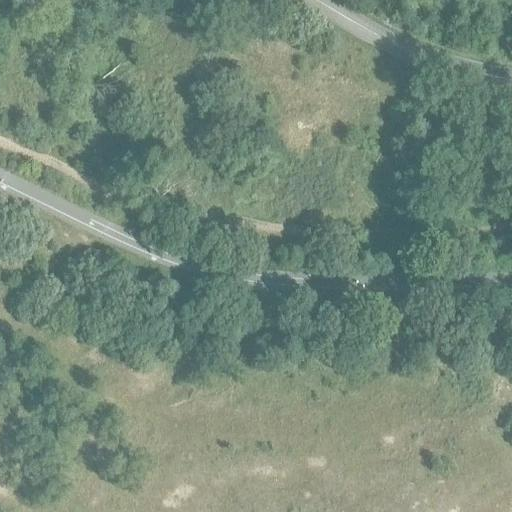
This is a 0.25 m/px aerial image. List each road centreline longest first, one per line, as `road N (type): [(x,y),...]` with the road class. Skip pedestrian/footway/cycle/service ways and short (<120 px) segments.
road 1 (unknown): [(511,228),(328,235),(156,221),(0,141)]
road 2 (tertiary): [(511,76),(433,59),(316,0)]
